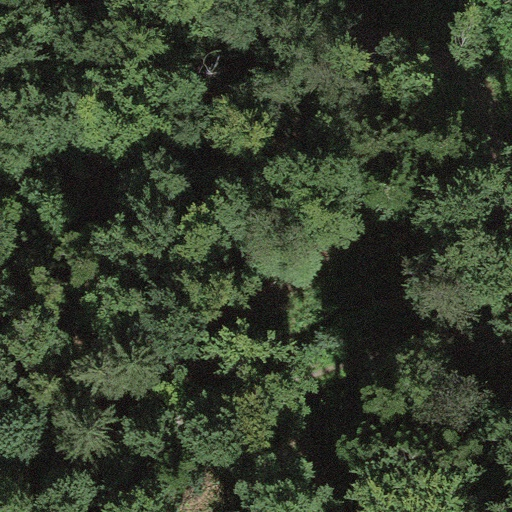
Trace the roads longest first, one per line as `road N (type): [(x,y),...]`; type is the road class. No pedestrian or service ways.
road 1 (track): [(0,427),(511,238)]
road 2 (track): [(0,481),(277,409),(511,326)]
